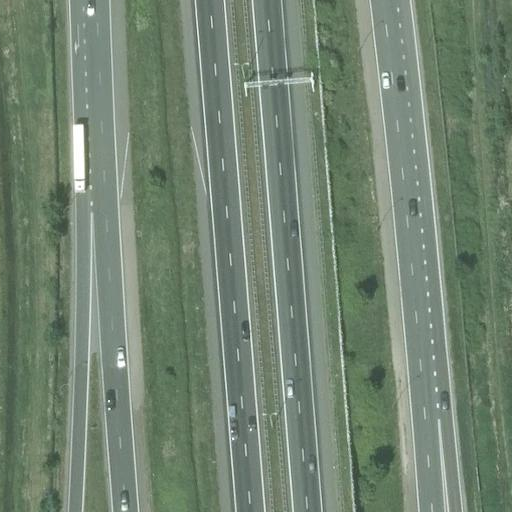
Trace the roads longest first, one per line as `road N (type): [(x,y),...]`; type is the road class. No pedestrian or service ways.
road 1 (motorway): [(208,0),(249,511)]
road 2 (motorway): [(305,511),(264,0)]
road 3 (track): [(474,0),(482,201),(510,511)]
road 4 (trunk): [(416,320),(380,0)]
road 5 (trunk): [(102,213),(81,355),(74,511)]
road 6 (trunk): [(102,213),(125,511)]
road 7 (trunk): [(94,0),(102,213)]
road 8 (trunk): [(453,511),(441,390),(416,320)]
road 9 (trunk): [(429,511),(416,320)]
